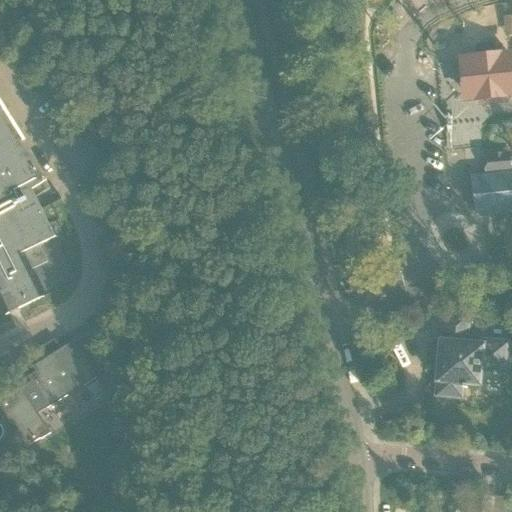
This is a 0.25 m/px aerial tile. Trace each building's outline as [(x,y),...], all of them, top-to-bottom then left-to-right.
[(511,61),(511,57),(464,62),(465,78),(473,77),(475,97),(477,97),(485,96),(486,103),(506,101),(505,94),(511,93),(511,61)] [(40,245),(55,238),(37,200),(36,198),(51,188),(47,181),(0,105),(0,296),(9,314),(42,298),(29,272),(48,263),(42,249),(40,245)] [(49,136),(79,184),(105,169),(75,120),(49,136)] [(444,197),(460,196),(458,157),(442,157),(444,197)] [(511,176),(476,180),(480,213),(511,209),(511,176)] [(468,341),(471,317),(443,315),(437,384),(438,384),(436,397),(463,400),(464,390),(468,391),(468,387),(481,388),(482,374),(506,376),(508,344),(468,341)] [(38,417),(77,393),(97,381),(74,344),(34,368),(37,373),(28,379),(34,389),(24,395),(22,391),(0,404),(0,409),(24,450),(40,440),(41,442),(50,436),(38,417)] [(493,511),(495,499),(483,498),(481,511),(493,511)] [(495,499),(493,511),(507,511),(508,500),(495,499)]
